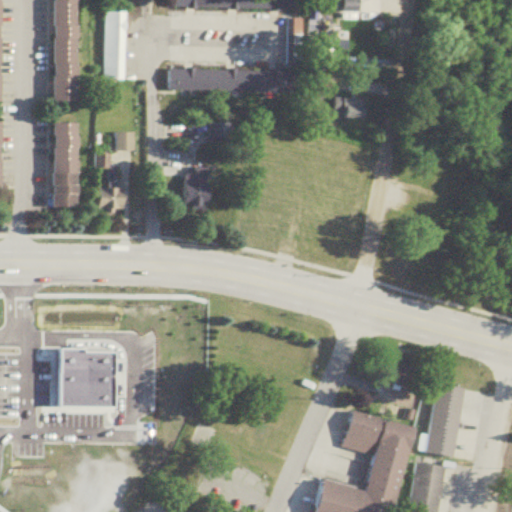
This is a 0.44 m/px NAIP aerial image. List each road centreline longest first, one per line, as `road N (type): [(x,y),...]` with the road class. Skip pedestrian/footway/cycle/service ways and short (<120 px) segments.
road 1 (tertiary): [(0,263),(211,277),(359,309),(511,355)]
road 2 (residential): [(359,309),(409,0)]
road 3 (residential): [(276,511),(359,309)]
road 4 (residential): [(511,355),(483,511)]
